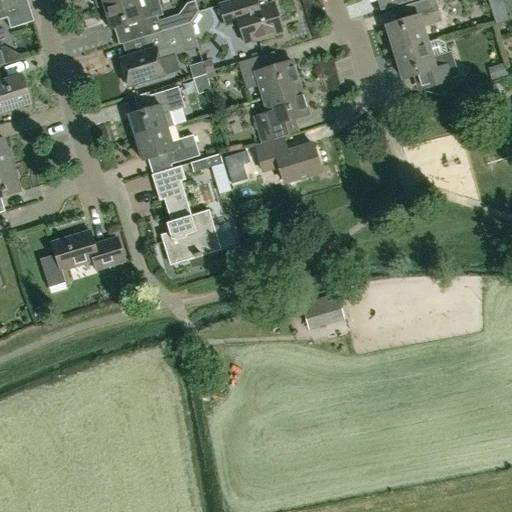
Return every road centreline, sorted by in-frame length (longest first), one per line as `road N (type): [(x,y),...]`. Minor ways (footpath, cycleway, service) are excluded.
road 1 (residential): [(11,212),(91,188),(39,0)]
road 2 (residential): [(375,101),(357,32),(344,36),(333,0)]
